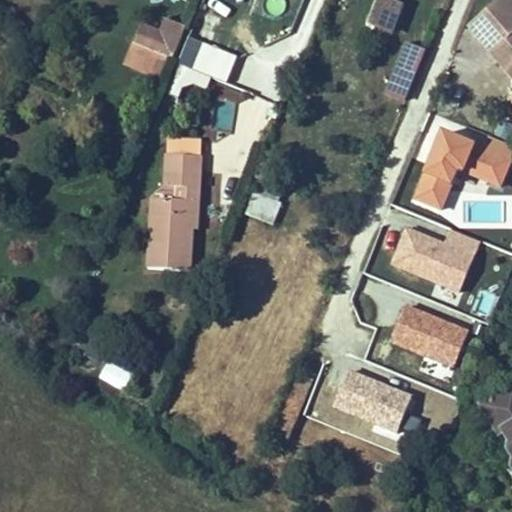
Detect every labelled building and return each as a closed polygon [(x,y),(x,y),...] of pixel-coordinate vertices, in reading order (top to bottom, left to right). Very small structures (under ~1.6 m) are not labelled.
[(385,0),(378,0),(369,24),(390,32),(401,6),(385,0)] [(511,3),(509,0),(499,0),(469,26),(511,75),(511,90),(508,90),(506,106),(511,112),(511,3)] [(134,44),(172,60),(185,27),(166,19),(161,32),(142,25),(134,44)] [(200,27),(186,61),(198,66),(213,32),(200,27)] [(164,80),(172,60),(134,44),(126,64),(164,80)] [(410,91),(426,52),(407,44),(388,93),(406,101),(410,91)] [(451,58),(428,49),(426,52),(410,91),(434,101),(451,58)] [(176,79),(207,87),(210,73),(179,66),(176,79)] [(214,128),(234,130),(236,100),(216,99),(214,128)] [(457,170),(504,185),(511,159),(511,142),(487,134),(484,142),(437,126),(413,199),(444,209),(457,170)] [(152,199),(148,269),(190,271),(193,229),(194,203),(199,203),(202,157),(168,155),(166,187),(152,199)] [(255,191),(246,214),(273,225),(282,203),(255,191)] [(406,225),(391,265),(460,292),(481,240),(448,228),(444,239),(406,225)] [(132,376),(109,364),(101,378),(124,390),(132,376)] [(338,408),(401,425),(411,389),(347,372),(338,408)] [(273,435),(287,441),(313,381),(299,375),(273,435)] [(511,385),(481,405),(499,434),(503,431),(511,445),(511,446),(508,449),(511,454),(511,385)]
